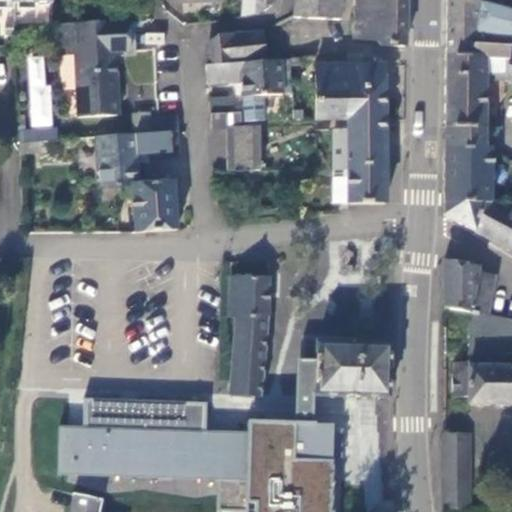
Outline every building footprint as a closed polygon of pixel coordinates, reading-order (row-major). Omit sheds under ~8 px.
[(245,0),(244,19),(261,15),(267,12),(274,6),(276,0),(245,0)] [(295,0),(294,18),(339,21),(340,0),(295,0)] [(355,0),(354,39),(355,40),(377,42),(380,46),(406,47),(406,0),(355,0)] [(511,41),(511,11),(465,0),(446,0),(445,58),(508,62),(508,59),(509,41),(511,41)] [(129,22),(74,24),(74,37),(59,38),(60,55),(75,54),(77,118),(117,116),(115,52),(130,52),(129,22)] [(74,24),(59,25),(59,38),(74,37),(74,24)] [(266,62),(264,33),(232,35),(235,65),(246,64),(266,62)] [(235,65),(232,35),(228,35),(222,36),(218,38),(214,40),(211,43),(209,45),(208,47),(207,50),(205,53),(205,57),(205,59),(206,67),(235,65)] [(347,56),(332,56),(332,66),(346,66),(347,66),(347,56)] [(385,121),(384,65),(381,65),(373,65),(373,57),(373,56),(347,56),(347,66),(346,66),(347,121),(385,121)] [(381,57),(373,57),(373,65),(381,65),(381,57)] [(511,59),(508,59),(508,62),(445,58),(444,149),(484,149),(485,81),(508,82),(508,84),(511,85),(511,59)] [(282,96),(280,62),(266,62),(246,64),(247,98),(282,96)] [(247,98),(246,64),(235,65),(206,67),(207,85),(235,83),(241,83),(242,95),(242,99),(247,98)] [(347,121),(346,66),(332,66),(315,67),(316,121),(347,121)] [(233,98),(210,99),(211,115),(233,114),(233,98)] [(233,114),(211,115),(212,131),(228,130),(228,129),(242,129),(242,123),(242,114),(233,114)] [(178,132),(177,115),(152,117),(153,134),(170,133),(178,132)] [(133,136),(150,134),(149,116),(132,117),(133,136)] [(385,144),(385,121),(347,121),(347,130),(347,167),(385,167),(385,144)] [(228,130),(229,173),(261,172),(260,128),(242,129),(228,129),(228,130)] [(25,132),(26,143),(56,141),(55,130),(25,132)] [(347,130),(333,131),(333,171),(347,171),(347,167),(347,130)] [(179,153),(178,132),(170,133),(172,154),(179,153)] [(133,136),(97,138),(100,189),(132,187),(135,234),(178,231),(174,184),(139,186),(137,156),(172,154),(170,133),(153,134),(150,134),(133,136)] [(26,143),(21,144),(22,156),(59,153),(58,141),(56,141),(26,143)] [(491,202),(491,149),(484,149),(444,149),(444,176),(443,204),(484,205),(491,205),(491,202)] [(385,174),(385,167),(347,167),(347,171),(348,204),(386,204),(385,174)] [(347,171),(333,171),(333,205),(348,204),(347,171)] [(491,205),(484,205),(475,233),(505,249),(511,236),(511,213),(491,202),(491,205)] [(484,205),(443,204),(443,217),(452,221),(475,233),(484,205)] [(478,268),(444,263),(444,310),(468,315),(471,315),(472,314),(488,318),(497,277),(477,273),(478,268)] [(262,280),(263,265),(231,264),(229,319),(236,319),(268,320),(269,280),(262,280)] [(511,322),(488,318),(472,314),(471,315),(468,315),(468,364),(454,364),(453,375),(452,375),(452,398),(468,399),(467,406),(500,406),(500,408),(503,408),(503,406),(511,406),(511,322)] [(260,400),(268,320),(236,319),(229,397),(260,400)] [(390,346),(316,344),(316,362),(314,395),(314,397),(388,399),(390,346)] [(313,395),(314,395),(316,362),(296,361),(294,414),(294,426),(312,426),(312,415),(313,395)] [(331,435),(332,427),(312,426),(294,426),(249,424),(249,434),(205,433),(207,404),(138,402),(138,407),(121,407),(121,402),(83,400),(82,429),(59,428),(57,476),(61,477),(61,474),(132,477),(132,479),(146,479),(146,475),(158,476),(158,481),(172,481),(172,476),(219,478),(217,511),(329,511),(331,457),(339,457),(339,460),(341,460),(342,431),(340,432),(340,435),(331,435)] [(468,436),(443,435),(443,510),(468,511),(468,436)] [(100,511),(102,501),(75,495),(71,511),(100,511)]
